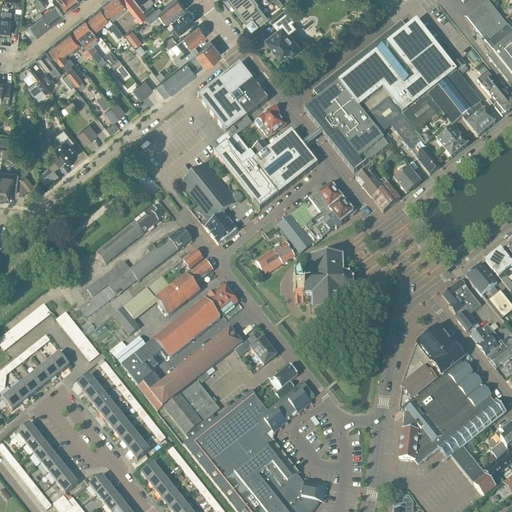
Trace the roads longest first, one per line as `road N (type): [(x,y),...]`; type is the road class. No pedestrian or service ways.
road 1 (residential): [(239,50),(26,222),(0,219)]
road 2 (residential): [(380,424),(340,416),(216,260)]
road 3 (tertiary): [(511,123),(380,233)]
road 4 (residential): [(150,511),(57,392)]
road 5 (residential): [(330,166),(216,260)]
road 6 (tertiary): [(330,166),(239,50)]
road 7 (unclassified): [(423,291),(511,405)]
road 8 (tertiary): [(380,424),(400,319),(423,291)]
